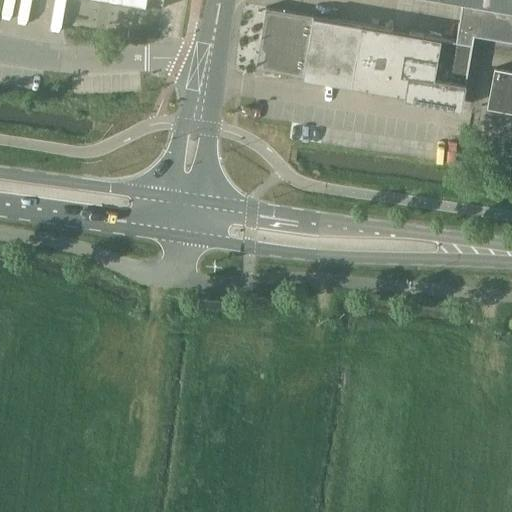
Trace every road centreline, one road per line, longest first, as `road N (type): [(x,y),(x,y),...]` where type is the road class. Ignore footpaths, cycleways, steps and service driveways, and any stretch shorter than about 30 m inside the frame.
road 1 (unclassified): [(511,297),(313,279),(174,286)]
road 2 (secondary): [(511,258),(185,213)]
road 3 (unclassified): [(210,62),(0,48)]
road 4 (secondary): [(0,188),(185,213)]
road 5 (unclassified): [(174,286),(69,246),(0,235)]
road 6 (unclassified): [(185,213),(210,62)]
